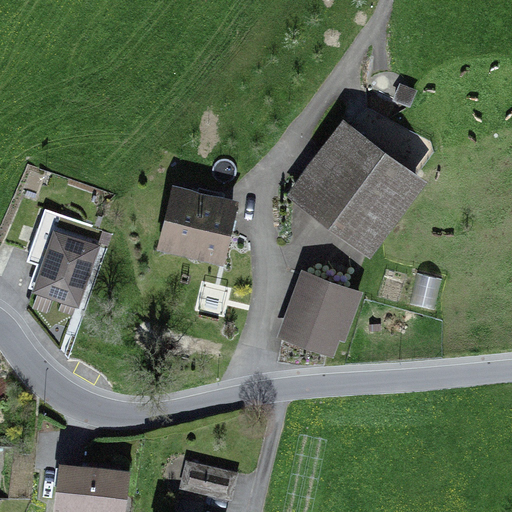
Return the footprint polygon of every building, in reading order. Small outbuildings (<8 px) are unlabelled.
[(345,114),(293,186),(369,240),(421,169),(345,114)] [(233,208),(158,187),(144,251),(220,267),(233,208)] [(108,243),(51,223),(29,294),(82,312),(108,243)] [(357,294),(296,269),(273,336),(332,360),(357,294)] [(126,466),(65,457),(58,503),(119,511),(126,466)] [(180,483),(230,496),(237,470),(187,457),(180,483)]
